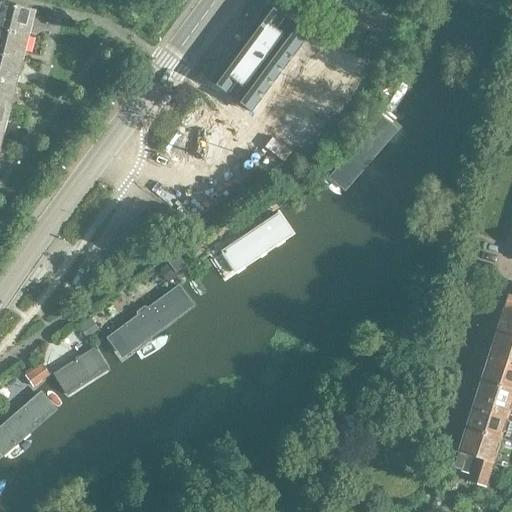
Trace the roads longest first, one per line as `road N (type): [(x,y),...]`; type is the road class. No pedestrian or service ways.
road 1 (tertiary): [(0,297),(218,0)]
road 2 (residential): [(450,443),(508,267)]
